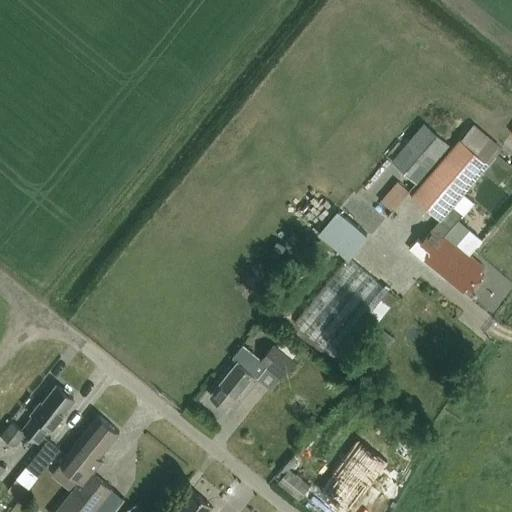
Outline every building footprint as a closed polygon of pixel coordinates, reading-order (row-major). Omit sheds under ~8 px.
[(392,160),(418,182),(451,144),(424,122),(392,160)] [(470,255),(483,239),(459,219),(465,211),(455,203),(505,145),(476,122),(413,196),(440,220),(425,239),(421,236),(411,247),(464,291),(468,285),(472,289),(484,275),(480,272),(484,267),(470,255)] [(511,168),(511,163),(498,153),(490,164),(506,176),(511,168)] [(409,192),(398,182),(382,201),(392,211),(409,192)] [(380,297),(386,290),(347,257),(294,321),(333,354),(380,297)] [(397,298),(386,290),(380,297),(391,306),(397,298)] [(236,407),(259,378),(258,378),(268,366),(281,377),(294,360),(274,344),(261,360),(243,345),(233,358),(238,362),(211,396),(226,408),(231,403),(236,407)] [(16,445),(26,432),(38,442),(49,427),(52,430),(63,418),(60,416),(75,398),(59,385),(44,403),(42,401),(32,414),(34,416),(23,429),(13,421),(2,434),(16,445)] [(52,473),(73,490),(54,511),(93,511),(112,490),(92,473),(103,459),(99,456),(119,431),(100,415),(60,463),(52,473)] [(384,427),(374,443),(394,456),(404,440),(384,427)] [(49,439),(18,478),(30,488),(61,448),(49,439)] [(342,480),(332,494),(353,511),(371,487),(374,489),(392,465),(363,443),(338,476),(342,480)] [(311,485),(289,468),(279,481),(300,498),(311,485)] [(208,511),(212,507),(193,491),(176,511),(208,511)]
